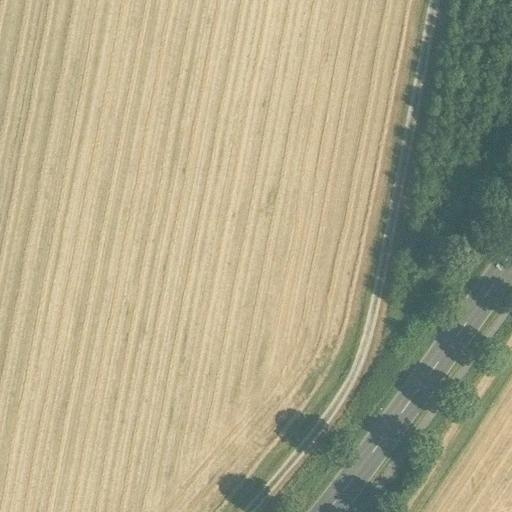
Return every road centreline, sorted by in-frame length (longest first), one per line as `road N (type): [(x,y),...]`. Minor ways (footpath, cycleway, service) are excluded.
road 1 (track): [(435,0),(368,342),(351,386),(248,511)]
road 2 (secondary): [(511,258),(326,511)]
road 3 (track): [(511,385),(428,511)]
